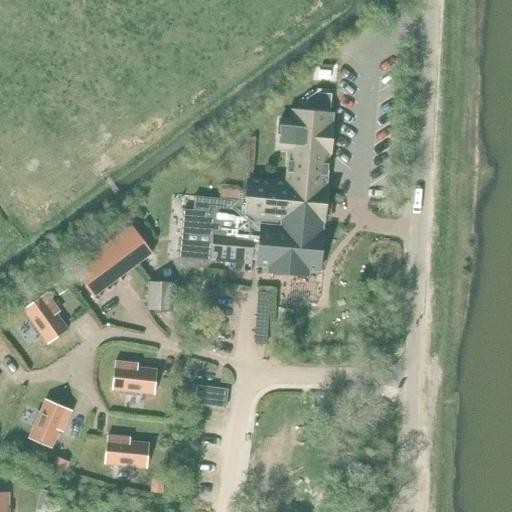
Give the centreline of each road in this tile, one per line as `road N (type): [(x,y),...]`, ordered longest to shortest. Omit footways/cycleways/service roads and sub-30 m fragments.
road 1 (unclassified): [(414,379),(433,0)]
road 2 (residential): [(243,375),(119,334),(97,338),(64,370)]
road 3 (residential): [(414,379),(243,375)]
road 4 (residential): [(243,375),(226,511)]
road 5 (unclassified): [(408,511),(414,379)]
